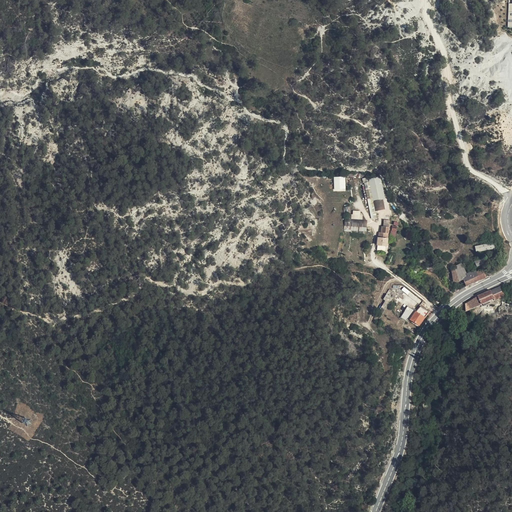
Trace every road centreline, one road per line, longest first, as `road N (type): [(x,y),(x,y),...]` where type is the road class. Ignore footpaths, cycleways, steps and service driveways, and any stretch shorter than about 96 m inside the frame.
road 1 (primary): [(375,511),(399,450),(413,353),(440,315),(498,279)]
road 2 (unclassified): [(511,202),(465,162),(427,0)]
